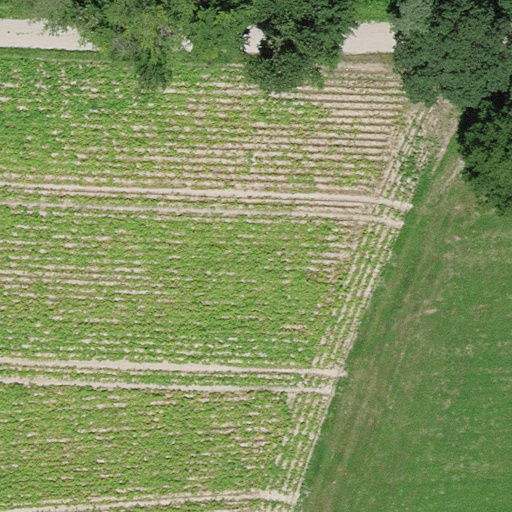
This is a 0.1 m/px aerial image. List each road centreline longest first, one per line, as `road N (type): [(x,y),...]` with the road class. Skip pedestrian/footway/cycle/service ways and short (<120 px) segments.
road 1 (track): [(511,39),(0,33)]
road 2 (track): [(320,511),(421,228),(511,71)]
